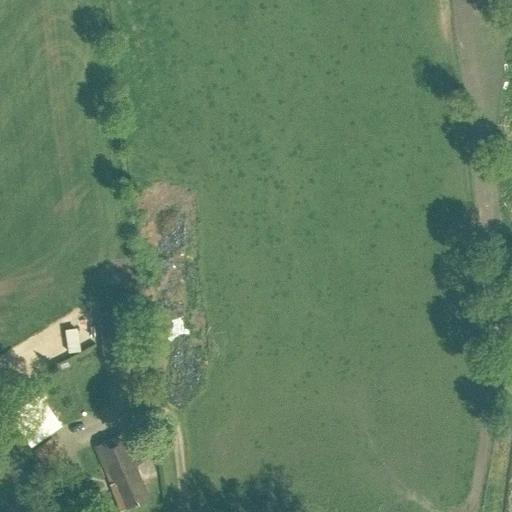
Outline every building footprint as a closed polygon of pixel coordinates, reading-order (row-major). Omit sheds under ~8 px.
[(105,359),(140,355),(134,309),(99,313),(105,359)] [(85,332),(61,343),(68,358),(92,347),(85,332)] [(144,359),(131,361),(134,389),(147,387),(144,359)] [(28,386),(0,407),(0,408),(21,436),(40,422),(33,412),(43,405),(28,386)] [(123,510),(150,499),(136,466),(142,464),(130,434),(97,447),(123,510)] [(62,486),(75,475),(63,459),(67,455),(53,437),(35,451),(62,486)]
